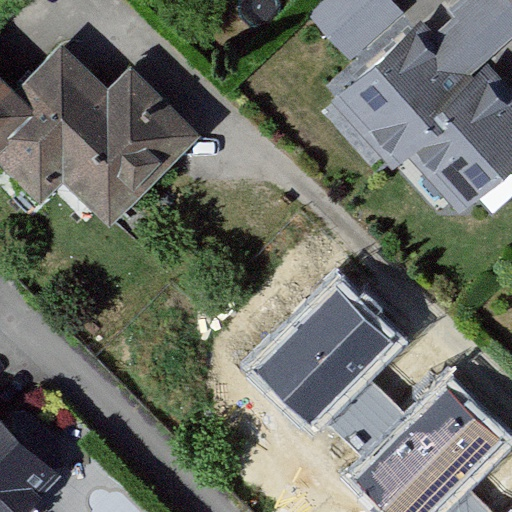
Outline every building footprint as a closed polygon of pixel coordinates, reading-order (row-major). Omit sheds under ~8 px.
[(314,0),(311,4),(350,49),(406,1),(405,0),(314,0)] [(476,84),(436,34),(345,107),(447,234),(511,181),(511,58),(510,56),(476,84)] [(13,96),(0,84),(0,177),(38,214),(62,189),(105,230),(190,141),(121,75),(100,98),(54,54),(13,96)] [(388,511),(447,454),(364,371),(286,449),(348,511),(388,511)] [(0,432),(0,511),(28,511),(57,485),(37,466),(53,451),(21,419),(3,436),(0,432)]
